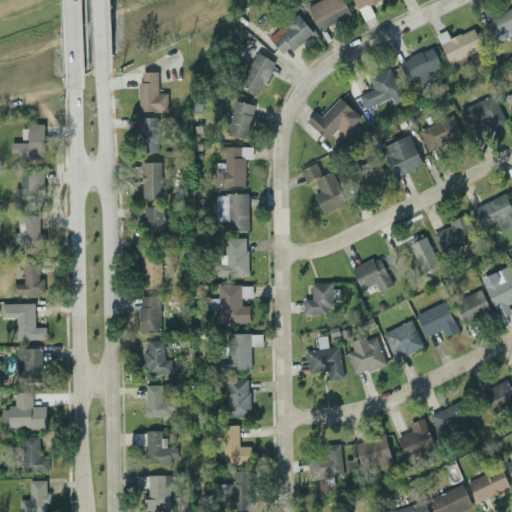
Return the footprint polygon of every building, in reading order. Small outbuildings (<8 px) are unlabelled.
[(316,28),(349,16),(343,0),(315,0),(307,3),(316,28)] [(511,35),(511,7),(484,18),(493,42),(511,35)] [(311,32),(297,13),(267,35),(282,54),(311,32)] [(482,48),(472,27),(439,42),(449,63),(482,48)] [(407,81),(440,66),(431,45),(397,61),(407,81)] [(238,83),(257,94),(275,62),(256,51),(238,83)] [(390,96),(393,102),(403,97),(389,66),(369,76),(374,87),(357,95),(364,109),(390,96)] [(138,110),(166,110),(166,92),(157,92),(157,70),(141,70),(141,81),(137,81),(138,110)] [(458,107),(469,136),(504,124),(494,94),(458,107)] [(320,116),(314,110),(305,119),(325,139),(336,128),(343,134),(360,117),(338,96),(320,116)] [(227,134),(248,138),(254,103),(234,100),(227,134)] [(427,150),(461,133),(451,113),(417,130),(427,150)] [(156,116),(137,116),(138,151),(157,151),(156,116)] [(43,124),(20,125),(21,140),(12,140),(12,158),(43,158),(43,124)] [(380,146),(394,176),(422,163),(408,133),(380,146)] [(244,186),(244,157),(251,157),(251,146),(217,146),(217,153),(224,153),(224,167),(214,167),(214,186),(244,186)] [(343,184),(362,176),(366,187),(385,179),(375,153),(337,168),(343,184)] [(160,161),(140,161),(141,197),(160,197),(160,161)] [(300,168),(305,181),(321,174),(315,162),(300,168)] [(26,170),(27,186),(14,186),(14,207),(43,207),(42,169),(26,170)] [(313,193),(321,213),(345,202),(331,170),(314,178),(319,190),(313,193)] [(498,230),(511,224),(511,209),(504,192),(470,208),(479,229),(494,223),(498,230)] [(247,230),(247,193),(214,193),(214,220),(226,221),(226,229),(247,230)] [(168,217),(162,217),(162,206),(144,205),(143,235),(167,236),(168,217)] [(38,214),(17,215),(18,231),(12,231),(12,247),(44,246),(43,233),(38,233),(38,214)] [(430,232),(439,252),(474,236),(464,216),(430,232)] [(424,234),(390,250),(399,270),(433,253),(424,234)] [(246,236),(224,237),(225,263),(216,263),(216,275),(247,274),(246,236)] [(159,287),(160,251),(141,251),(140,287),(159,287)] [(392,284),(379,254),(350,267),(360,290),(376,283),(378,290),(392,284)] [(43,292),(43,277),(39,277),(38,259),(23,260),(23,282),(12,282),(12,293),(43,292)] [(498,317),(510,312),(506,303),(511,300),(511,270),(509,264),(480,276),(498,317)] [(302,298),(302,314),(324,314),(324,306),(332,306),(332,298),(335,298),(335,281),(311,282),(311,298),(302,298)] [(248,304),(241,305),(240,297),(252,297),(251,283),(217,284),(218,322),(249,322),(248,304)] [(490,314),(482,289),(455,297),(462,323),(490,314)] [(139,331),(159,331),(159,295),(138,295),(139,331)] [(444,335),(457,330),(445,300),(415,313),(424,335),(441,328),(444,335)] [(15,338),(45,338),(45,326),(34,326),(33,302),(0,302),(1,317),(14,317),(15,338)] [(422,347),(410,319),(381,331),(393,359),(422,347)] [(261,345),(261,332),(225,333),(225,368),(250,368),(250,345),(261,345)] [(339,345),(326,346),(325,335),(316,336),(317,348),(305,349),(307,371),(327,369),(327,379),(342,378),(339,345)] [(349,340),(352,348),(345,351),(353,374),(385,363),(376,335),(365,338),(364,335),(349,340)] [(163,339),(145,339),(144,372),(170,373),(170,358),(163,358),(163,339)] [(41,347),(16,347),(15,381),(40,381),(41,347)] [(249,378),(226,378),(227,416),(249,416),(249,378)] [(490,414),(511,403),(511,393),(505,378),(479,391),(490,414)] [(143,415),(173,416),(174,399),(161,399),(161,384),(144,383),(143,415)] [(44,405),(31,405),(31,391),(14,391),(14,406),(2,406),(2,426),(44,427),(44,405)] [(470,425),(462,401),(429,411),(436,435),(470,425)] [(412,430),(396,436),(404,458),(434,447),(423,417),(409,422),(412,430)] [(250,445),(238,445),(238,424),(222,424),(222,463),(250,462),(250,445)] [(163,429),(144,430),(145,463),(169,462),(169,456),(176,456),(176,446),(163,446),(163,429)] [(353,441),(361,472),(392,464),(384,433),(353,441)] [(38,434),(20,435),(21,470),(47,470),(47,455),(38,455),(38,434)] [(341,475),(340,443),(320,444),(321,457),(309,458),(310,476),(341,475)] [(511,450),(506,453),(509,459),(503,462),(511,480),(511,450)] [(466,481),(476,502),(509,486),(499,466),(466,481)] [(250,470),(231,469),(231,483),(227,482),(226,508),(249,509),(250,470)] [(170,474),(136,475),(136,487),(144,487),(144,510),(171,509),(170,474)] [(47,479),(28,479),(29,499),(18,499),(18,511),(45,511),(45,502),(47,502),(47,479)] [(428,497),(434,511),(455,511),(471,505),(461,483),(428,497)] [(427,511),(425,501),(389,508),(389,511),(427,511)]
